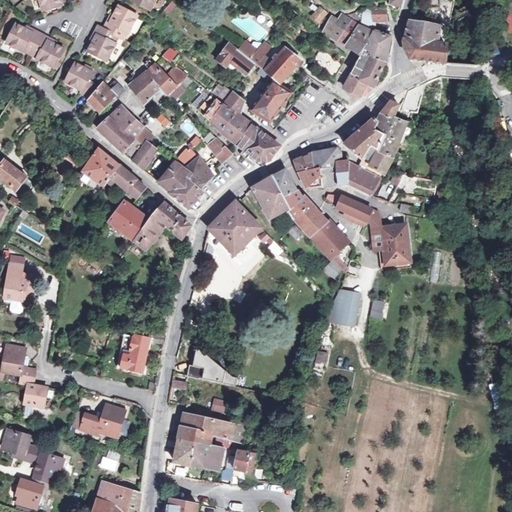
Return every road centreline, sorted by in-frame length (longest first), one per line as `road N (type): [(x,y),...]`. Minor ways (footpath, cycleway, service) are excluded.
road 1 (tertiary): [(147,511),(161,398),(203,226)]
road 2 (unclassified): [(90,129),(203,226)]
road 3 (residential): [(286,156),(302,192),(346,191),(391,209)]
